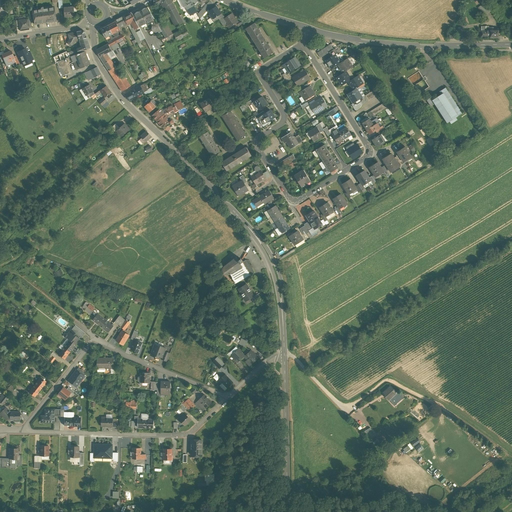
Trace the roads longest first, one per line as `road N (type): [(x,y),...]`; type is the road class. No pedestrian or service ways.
road 1 (tertiary): [(94,23),(96,60),(118,96),(269,256),(280,288),(283,353)]
road 2 (residential): [(303,44),(258,71),(283,117),(259,137),(257,149),(288,196),(299,199),(371,152),(350,119)]
road 3 (residential): [(228,397),(191,431),(170,436),(26,431)]
road 4 (tertiary): [(307,27),(426,47),(511,44)]
road 5 (tertiary): [(283,353),(287,511)]
road 6 (track): [(511,455),(388,377)]
road 7 (residential): [(96,341),(228,397)]
